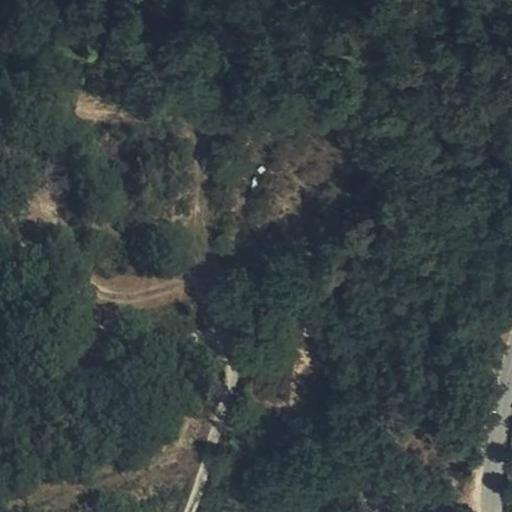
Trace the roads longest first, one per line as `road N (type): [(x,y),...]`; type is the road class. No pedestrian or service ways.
road 1 (track): [(191,511),(235,417),(238,378),(165,319)]
road 2 (residential): [(511,387),(496,452),(494,511)]
